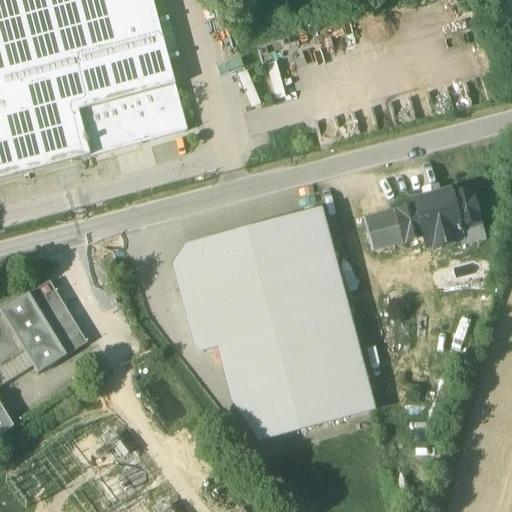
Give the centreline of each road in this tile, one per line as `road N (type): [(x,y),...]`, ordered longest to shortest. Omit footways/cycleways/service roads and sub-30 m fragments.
road 1 (tertiary): [(511,128),(0,260)]
road 2 (track): [(299,511),(210,413),(156,324),(131,228)]
